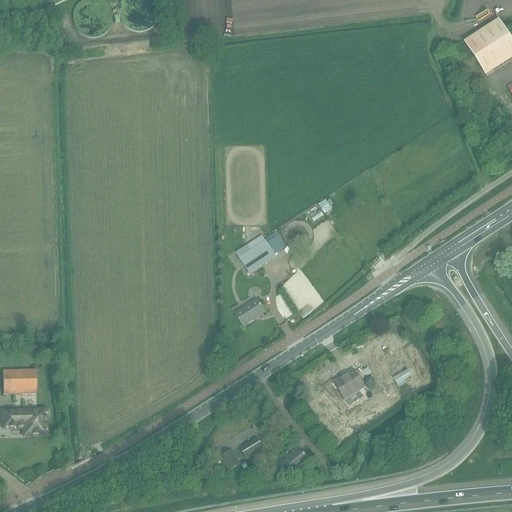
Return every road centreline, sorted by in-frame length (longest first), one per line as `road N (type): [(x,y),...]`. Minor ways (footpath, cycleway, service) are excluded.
road 1 (tertiary): [(12,511),(128,454),(391,289)]
road 2 (motorway): [(431,263),(488,349),(492,388),(483,425),(451,464),(334,511)]
road 3 (unclassified): [(511,174),(411,244),(384,275),(391,289)]
road 4 (motorway): [(511,492),(338,511)]
